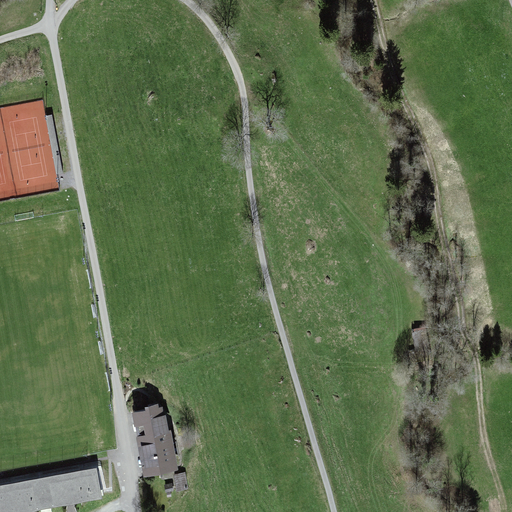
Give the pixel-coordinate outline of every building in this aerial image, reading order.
[(406,354),(407,360),(432,356),(427,329),(411,332),(414,352),(406,354)] [(106,383),(95,386),(101,416),(112,414),(106,383)] [(163,403),(132,408),(143,472),(177,466),(170,427),(167,428),(163,403)] [(97,463),(0,480),(0,511),(10,511),(104,495),(97,463)] [(184,474),(173,476),(176,491),(188,489),(184,474)]
